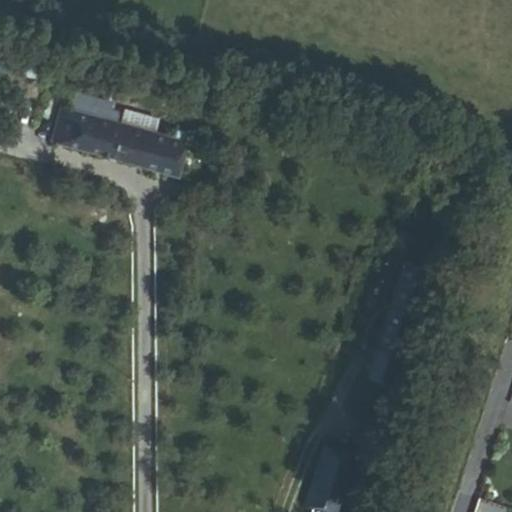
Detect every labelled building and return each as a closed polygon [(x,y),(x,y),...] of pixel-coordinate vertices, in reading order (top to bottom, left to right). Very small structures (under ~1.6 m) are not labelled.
[(22,130),(33,87),(21,84),(9,127),(22,130)] [(22,130),(45,136),(56,93),(33,87),(22,130)] [(120,124),(114,122),(117,110),(108,108),(110,103),(72,93),(67,109),(59,107),(50,141),(178,174),(186,141),(153,132),(155,124),(157,120),(123,111),(120,124)] [(186,141),(188,133),(155,124),(153,132),(186,141)] [(376,349),(404,356),(430,270),(403,262),(376,349)] [(384,427),(404,356),(376,349),(355,419),(384,427)] [(304,506),(322,511),(340,511),(359,457),(324,445),(304,506)]
